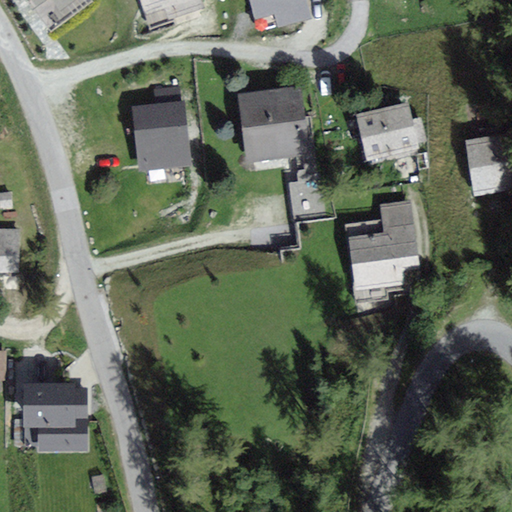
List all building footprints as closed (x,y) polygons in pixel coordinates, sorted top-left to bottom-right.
[(36,0),(54,22),(82,0),(36,0)] [(204,0),(142,0),(151,30),(208,14),(204,0)] [(301,0),(254,0),(263,27),(306,14),(301,0)] [(179,89),(133,94),(140,166),(186,161),(179,89)] [(304,92),(240,99),(248,165),(312,157),(304,92)] [(408,107),(360,120),(372,161),(420,148),(408,107)] [(511,194),(511,150),(509,135),(467,145),(480,201),(511,194)] [(391,240),(351,246),(357,289),(400,283),(398,267),(416,265),(409,207),(387,210),(391,240)] [(0,275),(21,276),(21,231),(0,230),(0,275)] [(137,321),(135,322),(138,354),(174,351),(171,318),(137,321)] [(84,392),(28,392),(28,448),(84,448),(84,392)]
